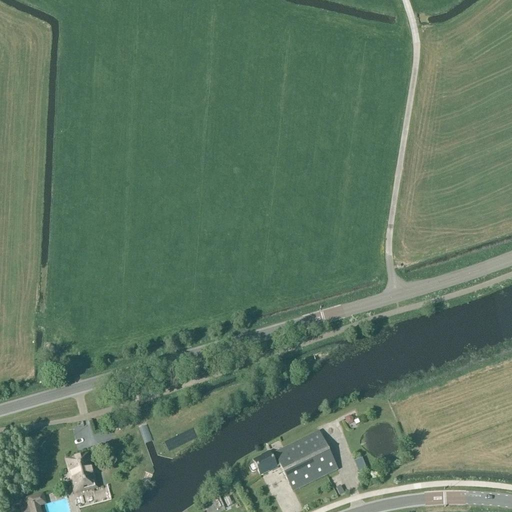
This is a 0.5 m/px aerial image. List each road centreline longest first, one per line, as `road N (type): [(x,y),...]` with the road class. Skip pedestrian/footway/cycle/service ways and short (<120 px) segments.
road 1 (secondary): [(0,410),(511,259)]
road 2 (secondary): [(360,511),(444,498),(511,502)]
